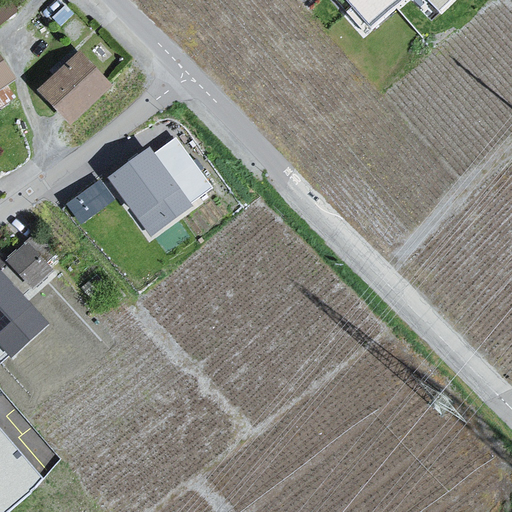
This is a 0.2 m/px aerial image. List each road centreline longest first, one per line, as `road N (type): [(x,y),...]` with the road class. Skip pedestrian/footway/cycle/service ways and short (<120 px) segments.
road 1 (tertiary): [(189,75),(511,408)]
road 2 (residential): [(0,209),(189,75)]
